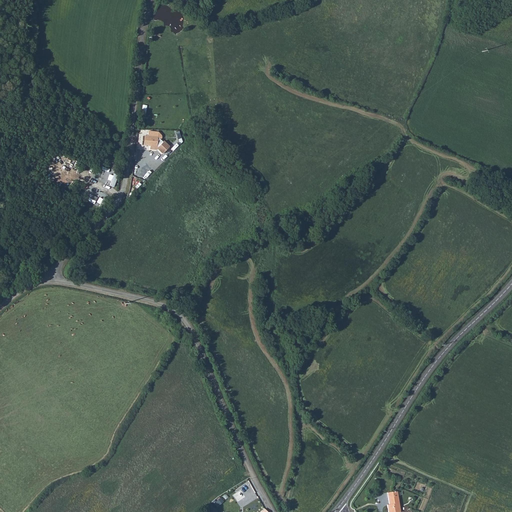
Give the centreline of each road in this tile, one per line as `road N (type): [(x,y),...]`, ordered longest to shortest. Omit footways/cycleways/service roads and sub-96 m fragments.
road 1 (unclassified): [(272,511),(179,314),(46,282)]
road 2 (unclassified): [(46,282),(120,197),(151,0)]
road 3 (tertiary): [(335,510),(439,359),(511,283)]
